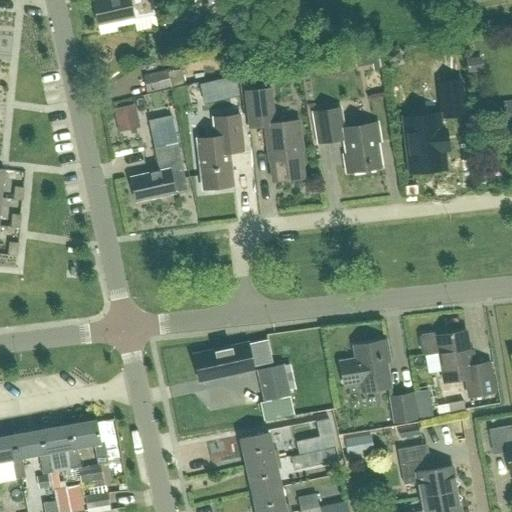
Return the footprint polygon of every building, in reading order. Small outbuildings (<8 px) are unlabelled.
[(98,25),(134,18),(134,20),(155,16),(151,0),(96,0),(93,1),(98,25)] [(367,51),(354,52),(356,66),(369,65),(367,51)] [(481,58),(466,59),(468,72),(482,71),(481,58)] [(236,65),(238,78),(252,76),(250,63),(236,65)] [(168,69),(145,75),(149,92),(172,86),(168,69)] [(459,80),(439,82),(442,118),(463,116),(459,80)] [(273,182),(304,178),(301,151),(303,151),(299,121),(275,124),(271,89),(246,92),(250,129),(265,127),(267,148),(269,148),(273,182)] [(511,100),(503,102),(504,114),(511,113),(511,100)] [(312,112),(317,139),(342,135),(345,150),(342,151),(346,173),(381,167),(377,142),(379,141),(376,122),(342,128),(339,108),(312,112)] [(444,164),(435,109),(401,114),(410,169),(444,164)] [(215,137),(197,140),(203,190),(232,187),(228,145),(242,144),(239,115),(213,118),(215,137)] [(159,171),(131,177),(136,202),(176,193),(175,193),(189,190),(178,142),(154,148),(159,171)] [(15,186),(14,199),(23,200),(24,187),(15,186)] [(12,214),(11,227),(20,227),(21,215),(12,214)] [(9,242),(8,255),(17,256),(19,242),(9,242)] [(425,356),(438,354),(444,383),(471,378),(474,396),(493,393),(488,364),(471,367),(465,332),(437,337),(432,334),(421,336),(419,339),(421,353),(425,356)] [(386,341),(353,347),(355,360),(339,363),(344,387),(359,385),(361,393),(390,388),(386,364),(389,363),(386,341)] [(195,356),(200,381),(251,370),(246,345),(195,356)] [(292,395),(285,364),(258,369),(265,401),(292,395)] [(413,394),(390,398),(394,423),(417,419),(413,394)] [(306,440),(288,443),(291,456),(308,452),(335,446),(328,419),(316,421),(320,437),(306,440)] [(101,443),(97,420),(69,425),(73,449),(77,448),(94,445),(98,465),(108,463),(104,442),(101,443)] [(73,449),(69,425),(41,430),(45,454),(50,453),(67,450),(70,470),(81,468),(77,448),(73,449)] [(417,425),(398,429),(399,437),(419,434),(417,425)] [(511,476),(511,426),(489,431),(493,454),(506,452),(510,477),(511,476)] [(18,459),(22,458),(39,455),(43,474),(47,474),(53,473),(50,453),(45,454),(41,430),(14,435),(18,459)] [(267,433),(240,439),(246,467),(281,459),(279,450),(271,451),(267,433)] [(0,462),(12,460),(15,479),(26,478),(22,458),(18,459),(14,435),(0,437),(0,462)] [(357,437),(344,439),(346,453),(359,452),(357,437)] [(426,471),(424,460),(422,445),(397,450),(404,485),(418,482),(421,497),(456,491),(451,466),(426,471)] [(308,452),(291,456),(293,469),(311,465),(336,460),(334,448),(309,453),(308,452)] [(279,488),(275,469),(283,467),(281,459),(246,467),(252,494),(279,488)] [(80,469),(82,484),(94,482),(91,467),(80,469)] [(344,483),(344,473),(320,472),(319,482),(344,483)] [(43,474),(38,475),(41,489),(49,487),(47,474),(43,474)] [(77,488),(56,492),(59,511),(76,511),(82,511),(77,488)] [(292,511),(290,504),(283,505),(279,488),(252,494),(255,511),(292,511)] [(109,491),(86,496),(88,509),(111,505),(109,491)] [(459,511),(456,491),(421,497),(423,511),(459,511)] [(317,493),(299,497),(302,510),(320,506),(317,493)] [(349,511),(347,500),(338,502),(340,511),(349,511)]
